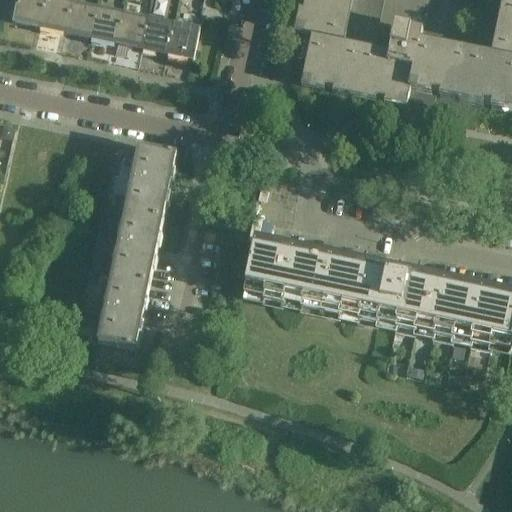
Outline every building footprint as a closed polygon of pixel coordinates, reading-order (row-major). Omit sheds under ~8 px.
[(6,0),(2,21),(14,24),(13,26),(39,32),(46,1),(43,0),(6,0)] [(301,24),(291,74),(304,77),(302,86),(385,104),(408,108),(412,91),(429,94),(436,96),(437,96),(449,99),(511,112),(511,64),(492,60),(491,65),(444,55),(429,52),(428,58),(391,51),(388,62),(363,57),(375,0),(306,0),(302,23),(301,24)] [(46,1),(39,32),(65,37),(72,6),(46,1)] [(72,6),(65,37),(90,42),(97,11),(72,6)] [(511,8),(503,6),(492,60),(511,64),(511,8)] [(97,11),(90,42),(116,48),(122,16),(97,11)] [(122,16),(116,48),(141,53),(148,22),(122,16)] [(148,22),(141,53),(167,58),(174,27),(148,22)] [(174,27),(167,58),(193,64),(200,32),(174,27)] [(176,160),(138,152),(125,217),(163,225),(176,160)] [(125,217),(111,282),(150,290),(163,225),(125,217)] [(380,279),(348,272),(254,253),(244,301),(510,357),(511,349),(511,306),(407,285),(408,279),(398,277),(401,263),(384,259),(380,279)] [(150,290),(111,282),(98,347),(136,355),(150,290)]
